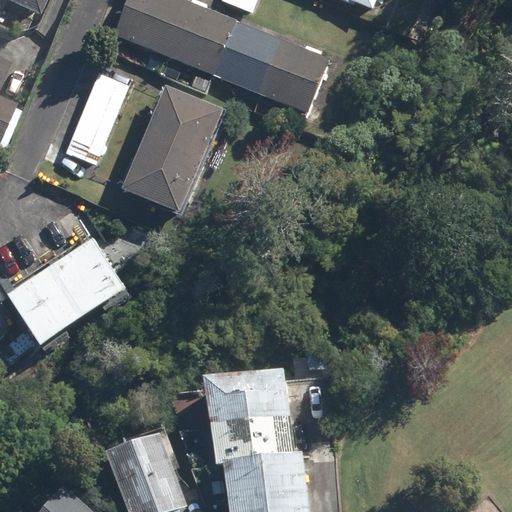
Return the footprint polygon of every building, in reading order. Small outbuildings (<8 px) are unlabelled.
[(0,0),(43,18),(51,0),(0,0)] [(337,59),(188,0),(134,0),(119,38),(315,115),(337,59)] [(228,0),(227,4),(255,16),(261,0),(228,0)] [(348,0),(382,15),(388,0),(348,0)] [(0,93),(13,64),(0,58),(0,146),(18,105),(0,96),(0,93)] [(136,87),(104,74),(71,154),(102,167),(136,87)] [(234,111),(174,86),(131,190),(190,214),(234,111)] [(101,239),(16,295),(52,347),(138,289),(101,239)] [(297,371),(218,377),(225,465),(234,465),(237,511),(319,511),(313,452),(304,453),(297,371)] [(171,435),(116,452),(134,511),(181,511),(193,509),(171,435)] [(100,511),(74,488),(52,511),(100,511)]
